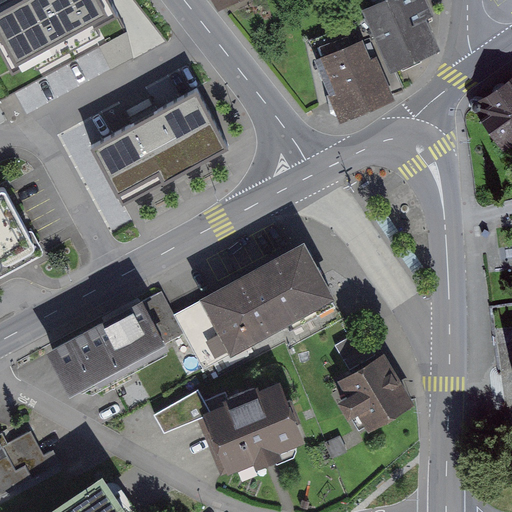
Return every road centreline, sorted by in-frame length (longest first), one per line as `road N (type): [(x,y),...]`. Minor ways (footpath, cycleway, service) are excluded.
road 1 (secondary): [(407,140),(433,167),(445,225),(447,511)]
road 2 (secondary): [(0,342),(315,173)]
road 3 (residential): [(255,511),(211,497),(16,391),(0,374)]
road 4 (tertiary): [(315,173),(184,0)]
